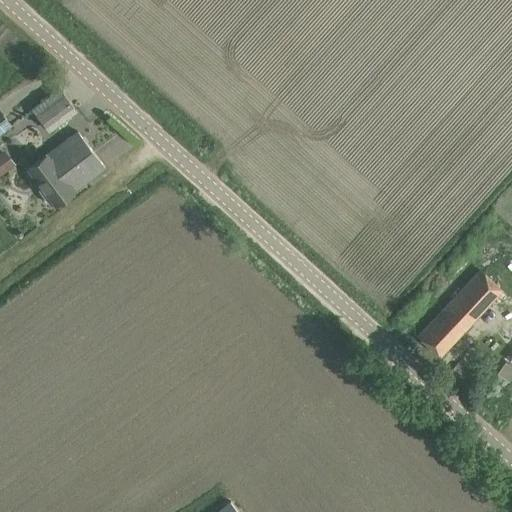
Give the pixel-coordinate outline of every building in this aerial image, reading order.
[(50,131),(60,123),(76,111),(59,88),(33,108),(50,131)] [(0,131),(10,124),(0,109),(0,131)] [(78,131),(29,168),(47,193),(44,196),(50,204),(55,204),(105,167),(78,131)] [(0,152),(0,174),(16,163),(5,149),(0,152)] [(440,354),(453,339),(499,290),(479,271),(432,321),(419,336),(440,354)] [(511,364),(505,360),(497,372),(510,380),(511,376),(511,364)] [(239,511),(230,501),(216,511),(239,511)]
